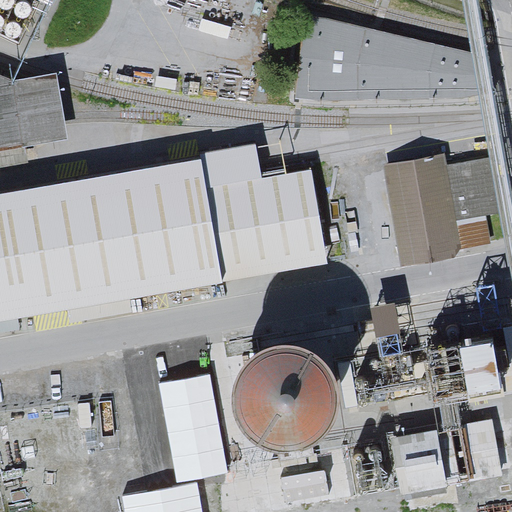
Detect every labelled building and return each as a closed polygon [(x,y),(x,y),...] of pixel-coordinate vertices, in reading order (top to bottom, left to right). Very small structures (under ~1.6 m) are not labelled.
[(491,56),(304,13),(295,95),(320,98),(468,96),(496,90),(491,56)] [(0,144),(28,139),(18,85),(0,87),(0,144)] [(0,319),(327,262),(310,168),(261,177),(258,162),(256,148),(0,192),(0,319)] [(441,155),(385,165),(402,262),(458,252),(441,155)] [(511,321),(502,324),(511,386),(511,321)] [(496,328),(426,340),(435,390),(505,378),(496,328)] [(291,336),(273,337),(257,343),(244,355),(236,371),(233,388),(236,404),(244,418),(256,430),(271,437),(287,439),(303,435),(317,427),(328,415),(335,400),(336,383),(332,366),(322,351),(308,341),(291,336)] [(121,496),(123,511),(200,511),(194,479),(230,473),(211,373),(157,383),(176,485),(121,496)] [(468,419),(476,466),(494,463),(495,468),(501,467),(492,415),(468,419)] [(400,484),(445,479),(439,423),(394,428),(400,484)]
